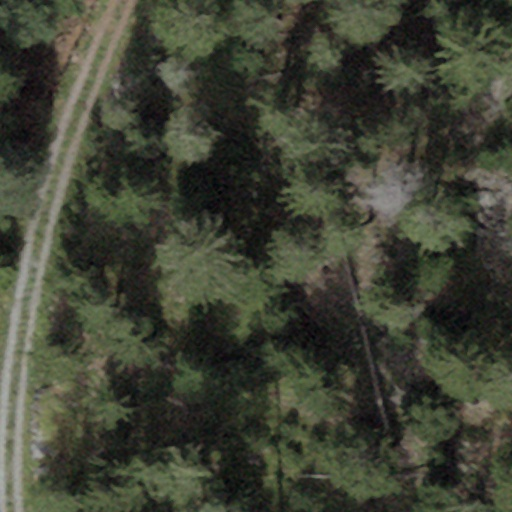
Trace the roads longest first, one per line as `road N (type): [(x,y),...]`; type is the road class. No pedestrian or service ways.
road 1 (track): [(7,511),(3,497),(55,182),(148,0)]
road 2 (primary): [(242,511),(90,0)]
